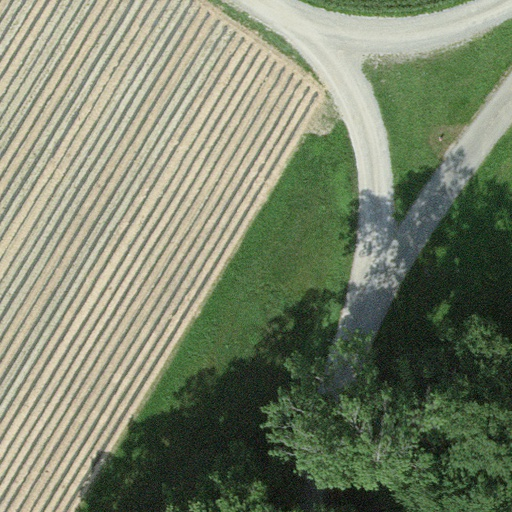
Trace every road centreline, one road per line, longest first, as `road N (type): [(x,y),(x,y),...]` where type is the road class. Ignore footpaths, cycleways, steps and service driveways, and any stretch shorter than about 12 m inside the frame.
road 1 (track): [(306,511),(348,373),(403,245),(511,93)]
road 2 (track): [(377,304),(390,233),(385,168),(321,33)]
road 3 (track): [(250,0),(321,33),(390,39),(454,30),(511,7)]
